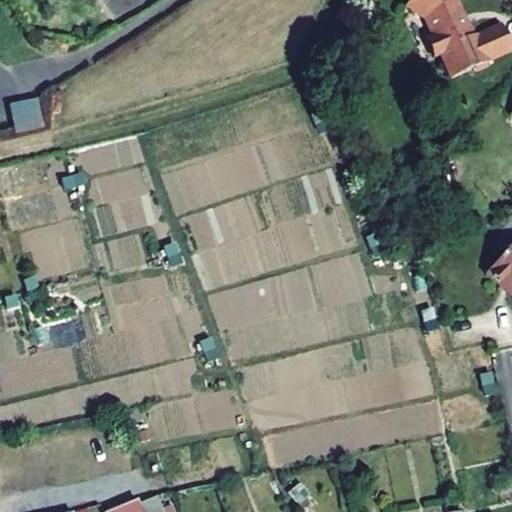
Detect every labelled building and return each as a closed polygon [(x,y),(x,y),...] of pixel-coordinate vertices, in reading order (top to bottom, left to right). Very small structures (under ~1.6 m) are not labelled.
[(441,56),(451,79),(491,62),(478,34),(471,37),(467,27),(464,28),(460,30),(456,20),(460,18),(451,0),(408,0),(405,6),(425,20),(432,37),(430,38),(427,45),(431,55),(439,57),(441,56)] [(464,28),(460,18),(456,20),(460,30),(464,28)] [(478,34),(491,62),(511,52),(511,50),(500,24),(478,34)] [(324,122),(320,115),(311,119),(314,126),(324,122)] [(326,127),(317,131),(320,138),(329,134),(326,127)] [(78,181),(85,179),(83,169),(75,171),(78,181)] [(63,175),(66,184),(73,182),(70,173),(63,175)] [(349,181),(342,184),(346,193),(353,190),(349,181)] [(381,248),(378,241),(368,245),(371,252),(381,248)] [(511,243),(485,273),(502,289),(504,287),(511,294),(511,243)] [(174,251),(172,244),(162,248),(165,255),(174,251)] [(383,253),(374,257),(377,264),(386,260),(383,253)] [(176,256),(167,260),(170,267),(179,263),(176,256)] [(35,286),(32,279),(23,283),(26,290),(35,286)] [(30,302),(40,298),(37,292),(28,295),(30,302)] [(8,310),(17,306),(14,299),(5,303),(8,310)] [(430,310),(420,313),(422,320),(432,317),(430,310)] [(436,329),(434,322),(424,325),(426,332),(436,329)] [(212,346),(209,340),(200,343),(203,350),(212,346)] [(214,352),(204,355),(207,362),(217,359),(214,352)] [(491,381),(489,373),(480,376),(482,383),(491,381)] [(493,386),(483,389),(485,396),(495,393),(493,386)] [(159,511),(154,498),(136,505),(138,511),(159,511)] [(138,511),(136,505),(134,501),(108,511),(138,511)]
